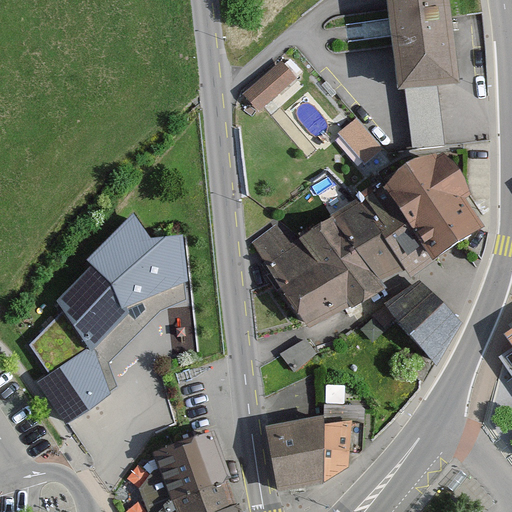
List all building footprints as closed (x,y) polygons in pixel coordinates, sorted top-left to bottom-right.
[(445,0),(384,0),(396,92),(456,84),(445,0)] [(286,62),(247,94),(260,110),(299,78),(286,62)] [(358,115),(338,133),(359,156),(379,138),(358,115)] [(281,222),(255,241),(311,327),(386,290),(381,281),(405,271),(412,278),(485,226),(465,200),(473,195),(441,150),(296,241),(281,222)] [(114,395),(93,345),(130,307),(123,300),(192,276),(184,232),(149,233),(135,214),(56,299),(63,307),(30,341),(51,372),(38,379),(67,425),(114,395)] [(511,343),(511,349),(500,358),(511,375),(511,329),(505,334),(511,343)] [(318,373),(261,389),(279,487),(321,482),(370,449),(379,400),(365,382),(352,384),(350,399),(322,399),(318,373)] [(169,506),(223,487),(211,436),(152,457),(169,506)] [(235,511),(235,508),(231,510),(223,487),(169,506),(160,511),(235,511)]
